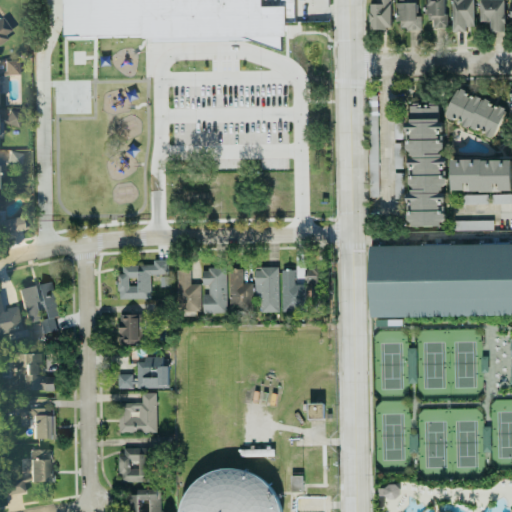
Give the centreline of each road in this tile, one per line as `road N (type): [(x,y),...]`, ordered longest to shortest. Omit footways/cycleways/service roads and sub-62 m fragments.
road 1 (tertiary): [(355,511),(348,0)]
road 2 (residential): [(0,258),(149,235),(351,231)]
road 3 (residential): [(349,64),(511,63)]
road 4 (residential): [(86,242),(90,398)]
road 5 (residential): [(90,398),(92,495),(84,507),(64,511)]
